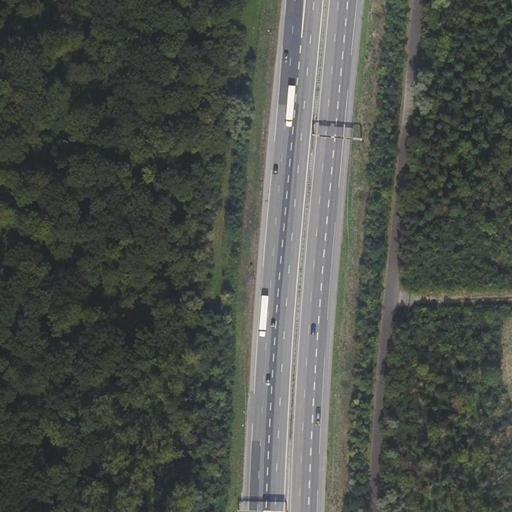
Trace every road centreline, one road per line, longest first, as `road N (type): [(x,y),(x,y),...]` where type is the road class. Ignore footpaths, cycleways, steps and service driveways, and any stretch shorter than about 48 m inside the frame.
road 1 (track): [(378,511),(424,0)]
road 2 (motorway): [(303,511),(343,0)]
road 3 (motorway): [(301,37),(265,511)]
road 4 (track): [(169,296),(133,0)]
road 5 (track): [(169,296),(0,221)]
road 6 (track): [(511,299),(392,302)]
